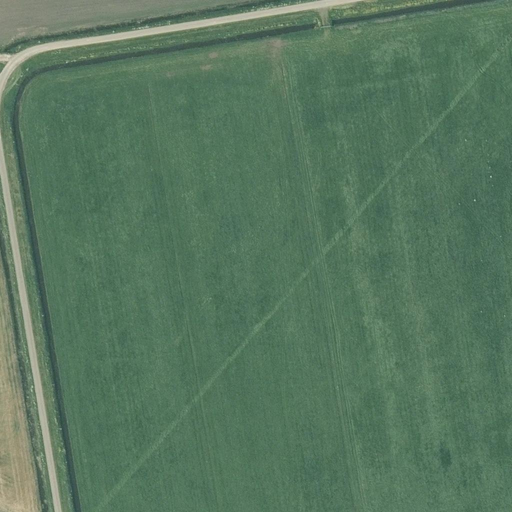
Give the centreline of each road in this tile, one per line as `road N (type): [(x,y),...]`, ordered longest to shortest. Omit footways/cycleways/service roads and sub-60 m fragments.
road 1 (unclassified): [(0,82),(15,61),(42,48),(346,0)]
road 2 (unclassified): [(57,511),(0,155)]
